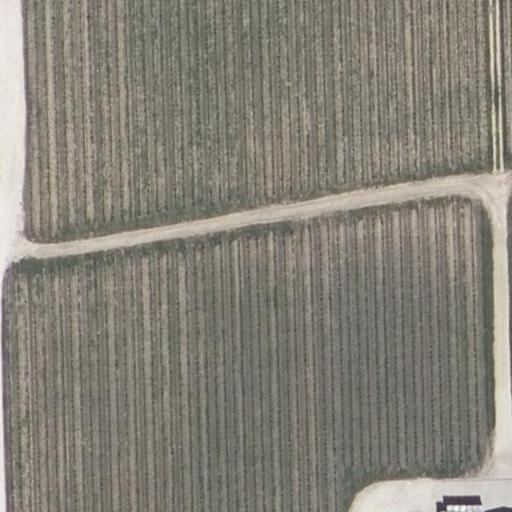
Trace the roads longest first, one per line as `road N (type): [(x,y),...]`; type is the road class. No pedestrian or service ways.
road 1 (track): [(0,261),(511,176)]
road 2 (track): [(500,0),(511,335)]
road 3 (track): [(10,0),(22,153),(0,258)]
